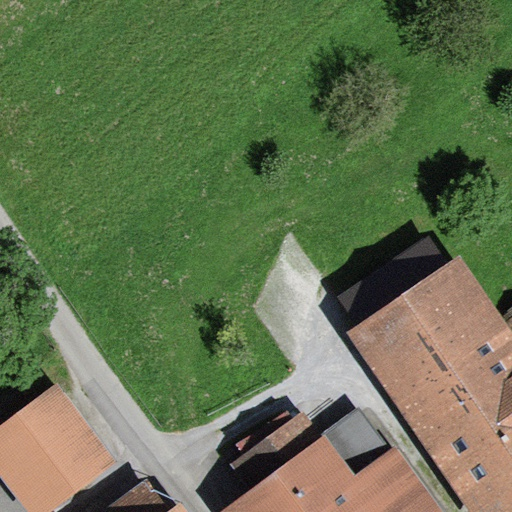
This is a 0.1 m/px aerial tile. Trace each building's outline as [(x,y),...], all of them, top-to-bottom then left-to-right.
[(511,328),(502,314),(458,250),(346,327),(473,511),(509,511),(511,510),(511,328)] [(511,307),(502,314),(511,328),(511,307)] [(0,472),(29,511),(45,511),(115,459),(55,381),(0,423),(0,472)] [(236,445),(242,453),(232,461),(252,487),(219,511),(442,511),(362,404),(322,434),(303,408),(292,416),(286,408),(236,445)] [(165,509),(142,477),(94,511),(190,511),(180,498),(165,509)]
